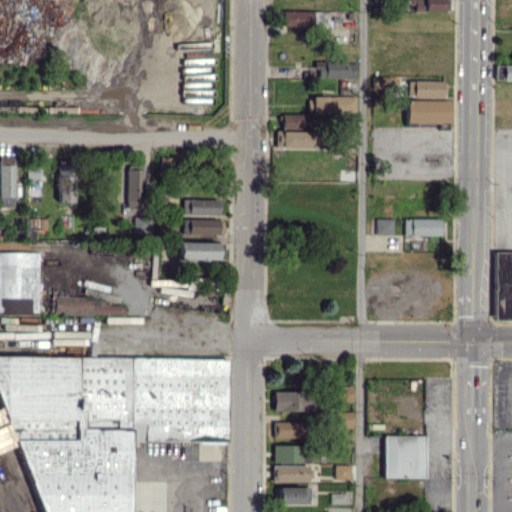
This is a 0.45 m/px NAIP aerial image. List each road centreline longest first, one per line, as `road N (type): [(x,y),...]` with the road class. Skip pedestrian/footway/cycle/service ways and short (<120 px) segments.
road 1 (secondary): [(251,0),(253,182),(292,265)]
road 2 (residential): [(292,265),(257,311),(250,340),(249,511)]
road 3 (residential): [(0,133),(250,139)]
road 4 (residential): [(0,334),(250,340)]
road 5 (secondary): [(476,0),(475,207)]
